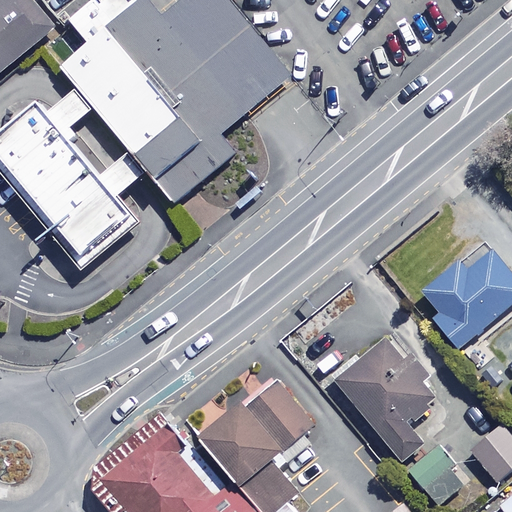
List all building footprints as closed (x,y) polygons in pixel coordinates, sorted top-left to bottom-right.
[(0,85),(63,31),(36,0),(5,0),(0,5),(0,85)] [(154,0),(149,0),(64,70),(178,208),(241,156),(225,137),(296,79),(229,0),(188,0),(168,17),(154,0)] [(144,226),(44,105),(0,141),(0,168),(52,230),(88,273),(144,226)] [(511,314),(511,277),(493,255),(469,276),(463,269),(428,299),(445,319),(438,325),(464,356),(511,314)] [(413,374),(392,348),(342,388),(404,466),(425,449),(411,430),(447,401),(420,368),(413,374)] [(187,422),(262,511),(299,511),(294,506),(302,500),(277,470),(322,433),(279,381),(267,391),(249,370),(187,422)] [(511,479),(511,438),(505,430),(473,458),(500,489),(511,479)] [(218,504),(164,436),(99,488),(117,511),(246,511),(232,493),(218,504)] [(456,468),(441,452),(414,476),(445,511),(468,490),(452,472),(456,468)]
